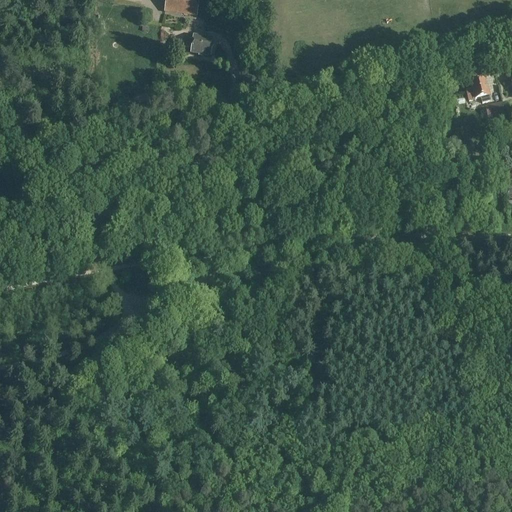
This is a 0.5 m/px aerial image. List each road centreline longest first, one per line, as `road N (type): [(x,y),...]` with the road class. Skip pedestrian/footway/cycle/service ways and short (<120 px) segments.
road 1 (unclassified): [(0,144),(53,142),(170,95),(200,96),(269,142),(298,143),(511,53)]
road 2 (track): [(511,304),(403,267),(220,275)]
road 3 (track): [(130,319),(247,511)]
road 4 (track): [(0,94),(76,235)]
